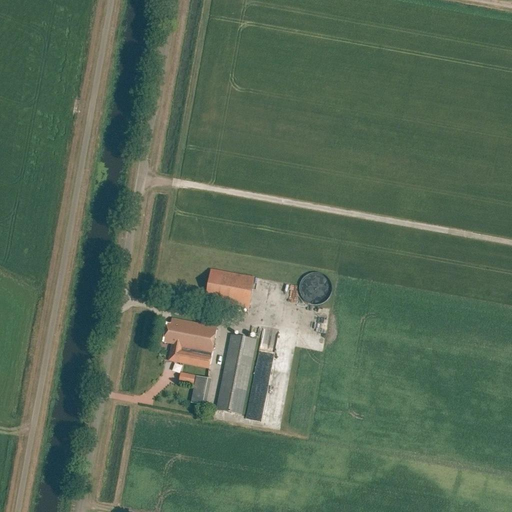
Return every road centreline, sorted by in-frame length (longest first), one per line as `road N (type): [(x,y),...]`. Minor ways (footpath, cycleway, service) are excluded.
road 1 (unclassified): [(16,511),(110,0)]
road 2 (unclassified): [(80,511),(173,0)]
